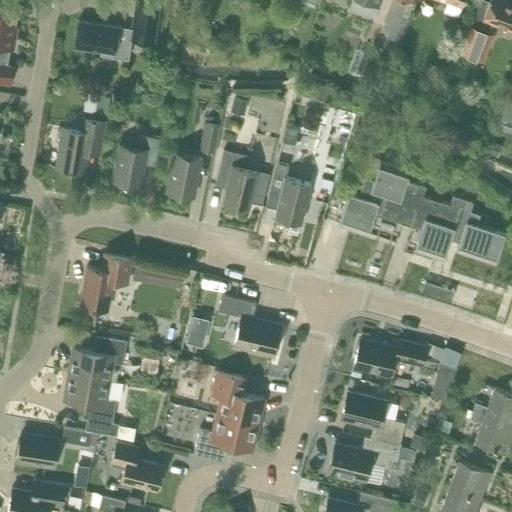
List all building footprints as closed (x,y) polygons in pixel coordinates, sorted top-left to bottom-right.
[(351,0),(349,7),(373,16),(378,0),(351,0)] [(391,0),(376,42),(385,45),(388,35),(398,39),(406,17),(404,16),(409,0),(443,0),(446,1),(443,9),(457,14),(461,4),(463,0),(391,0)] [(511,0),(488,0),(479,26),(468,22),(458,50),(484,60),(495,32),(489,30),(492,22),(511,29),(511,0)] [(130,37),(153,40),(159,4),(135,1),(131,27),(78,19),(74,45),(100,49),(100,53),(127,57),(130,37)] [(9,46),(12,47),(16,26),(12,25),(14,12),(1,10),(2,7),(0,6),(0,82),(9,84),(12,65),(6,64),(9,46)] [(329,85),(308,77),(302,92),(323,100),(329,85)] [(242,112),(246,97),(235,95),(231,109),(242,112)] [(511,131),(511,119),(511,118),(511,103),(505,101),(496,125),(511,131)] [(82,116),(80,128),(62,125),(56,165),(83,170),(87,149),(99,150),(100,143),(104,120),(82,116)] [(204,119),(199,147),(213,150),(218,121),(204,119)] [(113,179),(138,184),(143,162),(155,164),(160,137),(139,133),(136,145),(120,142),(113,179)] [(497,155),(501,142),(491,139),(487,152),(497,155)] [(261,203),(269,172),(243,165),(246,154),(223,148),(214,183),(226,186),(222,201),(248,208),(250,201),(261,203)] [(200,156),(174,150),(166,190),(193,195),(200,156)] [(450,237),(458,240),(456,248),(495,261),(504,231),(466,219),(473,200),(453,193),(449,203),(422,194),(425,184),(406,178),(409,168),(380,159),(374,178),(364,175),(358,194),(348,190),(338,222),(368,232),(374,211),(392,217),(392,218),(420,227),(414,247),(444,256),(450,237)] [(265,204),(276,207),(275,214),(300,221),(310,182),(285,176),(288,164),(276,161),(265,204)] [(86,264),(79,304),(107,309),(112,278),(127,281),(131,256),(103,252),(101,267),(86,264)] [(144,260),(142,273),(155,275),(157,263),(144,260)] [(451,299),(454,289),(443,286),(440,296),(451,299)] [(234,343),(273,352),(280,323),(252,317),(256,301),(221,293),(217,309),(240,314),(234,343)] [(200,343),(204,328),(189,324),(185,339),(200,343)] [(100,335),(98,350),(73,345),(68,371),(108,378),(111,360),(122,362),(126,339),(100,335)] [(394,356),(422,363),(426,345),(398,338),(397,346),(359,337),(353,364),(361,366),(390,373),(394,356)] [(444,347),(438,362),(439,362),(455,366),(461,352),(460,352),(445,345),(444,347)] [(353,364),(351,373),(359,375),(361,366),(353,364)] [(217,369),(211,392),(221,394),(217,412),(257,422),(263,396),(238,390),(242,375),(217,369)] [(89,401),(86,417),(84,428),(116,433),(118,422),(112,421),(116,398),(105,396),(108,378),(68,371),(64,397),(89,401)] [(394,375),(392,384),(407,388),(409,379),(394,375)] [(355,387),(357,378),(348,376),(346,385),(355,387)] [(511,392),(494,386),(487,405),(475,401),(472,409),(511,423),(511,392)] [(347,389),(340,417),(351,419),(367,423),(364,435),(399,443),(404,421),(381,416),(386,399),(347,389)] [(481,421),(474,440),(503,451),(508,439),(511,441),(511,437),(511,423),(472,409),(469,417),(481,421)] [(199,426),(193,451),(222,458),(226,441),(251,447),(257,422),(217,412),(213,430),(199,426)] [(89,444),(89,442),(95,444),(97,431),(64,425),(61,439),(89,444)] [(99,431),(93,455),(103,457),(108,433),(107,433),(99,431)] [(20,432),(16,458),(53,464),(58,438),(20,432)] [(413,432),(410,445),(426,449),(429,436),(413,432)] [(369,461),(386,465),(388,457),(395,458),(399,443),(364,435),(361,447),(334,441),(327,470),(365,479),(369,461)] [(112,457),(110,462),(124,465),(120,479),(157,488),(163,463),(135,456),(138,445),(116,439),(112,457)] [(400,444),(398,455),(411,458),(413,447),(400,444)] [(486,486),(491,470),(459,458),(448,486),(479,497),(484,485),(486,486)] [(61,504),(65,482),(41,478),(41,479),(33,477),(31,489),(11,486),(7,511),(47,511),(49,502),(61,504)] [(80,497),(82,487),(71,484),(68,494),(80,497)] [(476,511),(477,509),(475,509),(479,497),(448,486),(438,511),(476,511)] [(396,511),(399,499),(361,490),(357,503),(327,496),(323,511),(396,511)] [(127,511),(121,511),(124,499),(93,491),(90,503),(98,505),(96,511),(101,511),(127,511)]
